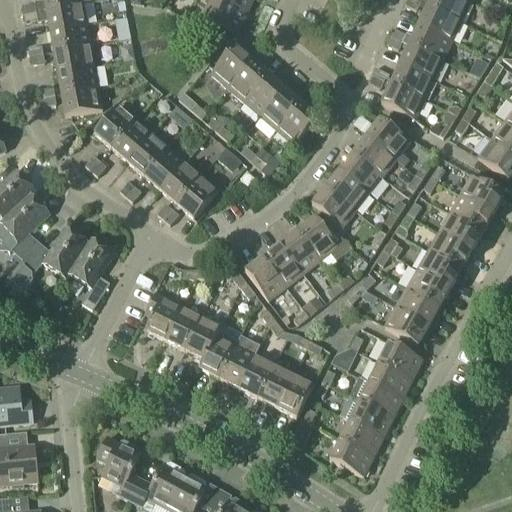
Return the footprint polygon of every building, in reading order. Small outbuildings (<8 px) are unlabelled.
[(35,8),(22,11),(23,18),(83,7),(81,0),(43,0),(44,5),(35,6),(35,8)] [(255,0),(214,0),(213,3),(247,19),(249,14),(255,0)] [(409,0),(409,2),(421,8),(424,1),(422,0),(409,0)] [(471,8),(454,0),(432,0),(427,11),(462,27),(471,8)] [(421,8),(409,2),(405,10),(417,16),(421,8)] [(213,3),(203,23),(217,29),(214,35),(227,41),(230,36),(237,39),(247,19),(213,3)] [(124,6),(117,7),(118,16),(125,15),(124,9),(124,6)] [(83,7),(23,18),(25,28),(38,25),(39,27),(48,25),(49,35),(87,29),(83,7)] [(462,27),(427,11),(418,31),(452,47),(462,27)] [(127,22),(114,24),(118,45),(131,43),(127,22)] [(54,57),(91,50),(87,29),(49,35),(54,57)] [(409,51),(443,67),(452,47),(418,31),(409,51)] [(390,42),(402,48),(406,40),(394,34),(390,42)] [(402,48),(390,42),(387,49),(399,55),(402,48)] [(57,78),(95,71),(91,50),(54,57),(57,78)] [(30,61),(43,59),(42,51),(28,53),(30,61)] [(235,51),(211,80),(228,95),(252,66),(235,51)] [(443,67),(409,51),(400,70),(434,86),(443,67)] [(43,59),(30,61),(31,70),(45,68),(43,59)] [(244,108),(269,80),(260,72),(252,66),(228,95),(244,108)] [(492,75),(485,86),(492,89),(503,72),(497,67),(492,75)] [(434,86),(400,70),(391,89),(425,105),(434,86)] [(61,100),(98,92),(95,71),(57,78),(61,100)] [(372,81),(384,86),(388,79),(376,73),(372,81)] [(260,122),(285,94),(278,88),(269,80),(244,108),(260,122)] [(384,86),(372,81),(368,89),(381,94),(384,86)] [(484,103),(492,89),(485,86),(477,99),(484,103)] [(381,110),(415,126),(425,105),(391,89),(381,110)] [(65,122),(102,116),(98,92),(61,100),(65,122)] [(53,93),(40,95),(41,103),(55,101),(53,93)] [(285,94),(260,122),(277,137),(301,108),(293,101),(285,94)] [(55,101),(41,103),(43,112),(56,110),(55,101)] [(294,152),(319,123),(310,116),(301,108),(277,137),(294,152)] [(119,110),(94,139),(111,154),(136,125),(119,110)] [(197,110),(192,116),(202,125),(207,119),(197,110)] [(462,125),(469,129),(476,117),(469,113),(462,125)] [(217,138),(223,132),(213,124),(208,130),(217,138)] [(136,125),(111,154),(127,167),(152,139),(136,125)] [(410,148),(380,125),(366,142),(396,166),(410,148)] [(469,129),(462,125),(455,136),(462,141),(469,129)] [(511,132),(505,127),(491,145),(511,160),(511,132)] [(223,132),(217,138),(229,148),(234,142),(223,132)] [(144,182),(169,153),(152,139),(127,167),(144,182)] [(352,160),(382,184),(396,166),(366,142),(352,160)] [(478,164),(509,186),(511,181),(511,160),(491,145),(478,164)] [(250,167),(256,160),(246,152),(241,158),(250,167)] [(160,196),(185,167),(169,153),(144,182),(160,196)] [(256,160),(250,167),(261,176),(267,170),(256,160)] [(382,184),(352,160),(339,177),(369,201),(382,184)] [(91,177),(100,167),(94,161),(85,172),(91,177)] [(98,183),(107,172),(100,167),(91,177),(98,183)] [(185,167),(160,196),(177,210),(201,181),(185,167)] [(415,181),(422,185),(430,174),(423,169),(415,181)] [(438,172),(435,177),(431,183),(438,188),(445,176),(438,172)] [(0,226),(3,224),(31,200),(35,197),(34,196),(16,176),(0,189),(0,226)] [(255,184),(247,177),(240,184),(248,191),(255,184)] [(369,201),(339,177),(325,194),(356,217),(369,201)] [(194,225),(219,196),(201,181),(177,210),(194,225)] [(422,185),(415,181),(408,192),(415,197),(422,185)] [(504,200),(471,181),(460,200),(494,219),(504,200)] [(431,183),(423,195),(430,199),(438,188),(431,183)] [(129,187),(120,197),(126,203),(135,192),(129,187)] [(135,192),(126,203),(133,208),(142,198),(135,192)] [(356,217),(325,194),(312,211),(342,234),(356,217)] [(0,244),(5,245),(5,251),(10,257),(12,256),(23,266),(39,248),(29,239),(49,221),(31,200),(3,224),(0,226),(0,244)] [(494,219),(460,200),(450,219),(483,238),(494,219)] [(399,206),(391,218),(398,223),(406,210),(399,206)] [(407,219),(415,224),(422,213),(415,208),(407,219)] [(167,209),(157,220),(164,225),(173,215),(167,209)] [(170,231),(179,220),(173,215),(164,225),(170,231)] [(384,229),(391,233),(398,223),(391,218),(384,229)] [(415,224),(407,219),(400,231),(407,236),(415,224)] [(483,238),(450,219),(439,238),(472,257),(483,238)] [(327,239),(315,223),(297,237),(320,267),(331,259),(336,266),(353,254),(333,235),(327,239)] [(43,269),(66,284),(69,280),(69,279),(88,248),(65,233),(50,257),(39,248),(23,266),(5,286),(16,296),(19,293),(26,292),(31,286),(31,279),(34,276),(36,277),(43,269)] [(372,247),(379,252),(387,240),(380,236),(372,247)] [(320,267),(297,237),(280,250),(303,280),(320,267)] [(472,257),(439,238),(428,257),(461,276),(472,257)] [(100,283),(115,259),(90,244),(88,248),(69,279),(69,280),(92,294),(82,309),(93,316),(110,289),(100,283)] [(391,244),(384,256),(391,260),(396,263),(402,254),(397,250),(398,249),(391,244)] [(303,280),(280,250),(263,263),(286,293),(303,280)] [(391,260),(384,256),(376,267),(383,272),(391,260)] [(461,276),(428,257),(417,276),(450,295),(461,276)] [(245,277),(268,307),(286,293),(263,263),(245,277)] [(195,276),(183,276),(183,284),(196,284),(196,276),(195,276)] [(196,276),(196,284),(211,284),(211,276),(210,276),(208,276),(200,276),(196,276)] [(450,295),(417,276),(407,294),(440,313),(450,295)] [(239,278),(232,283),(240,294),(247,289),(239,278)] [(338,290),(343,297),(354,288),(349,281),(338,290)] [(370,281),(363,288),(361,290),(366,296),(376,287),(370,281)] [(249,305),(255,300),(247,289),(240,294),(249,305)] [(333,305),(342,297),(343,297),(338,290),(327,298),(333,305)] [(351,300),(356,306),(366,296),(361,290),(351,300)] [(396,313),(429,332),(440,313),(407,294),(396,313)] [(145,320),(152,324),(163,302),(156,299),(145,320)] [(152,324),(146,336),(165,346),(182,312),(163,302),(152,324)] [(305,316),(310,323),(320,315),(315,308),(305,316)] [(184,356),(201,322),(182,312),(165,346),(184,356)] [(385,333),(418,352),(429,332),(396,313),(385,333)] [(268,316),(262,321),(269,332),(276,326),(268,316)] [(293,325),(299,332),(310,323),(305,316),(293,325)] [(201,322),(184,356),(203,365),(204,366),(217,341),(218,341),(223,332),(201,322)] [(278,343),(285,338),(276,326),(269,332),(278,343)] [(218,384),(235,350),(218,341),(217,341),(204,366),(203,365),(199,374),(218,384)] [(298,341),(295,349),(306,354),(309,347),(298,341)] [(364,346),(356,342),(350,353),(358,357),(364,346)] [(319,361),(323,353),(309,347),(306,354),(319,361)] [(423,366),(389,348),(379,368),(413,385),(423,366)] [(238,394),(255,360),(235,350),(218,384),(238,394)] [(336,361),(332,368),(348,376),(358,357),(350,353),(336,361)] [(255,360),(238,394),(257,403),(274,369),(255,360)] [(413,385),(379,368),(369,387),(403,404),(413,385)] [(274,369),(257,403),(276,413),(293,379),(274,369)] [(323,387),(330,391),(336,380),(328,376),(323,387)] [(297,424),(314,390),(293,379),(276,413),(297,424)] [(351,401),(360,406),(394,423),(403,404),(369,387),(360,382),(351,401)] [(316,400),(323,404),(330,391),(323,387),(316,400)] [(0,396),(0,426),(2,426),(3,432),(31,430),(29,407),(19,408),(17,395),(0,396)] [(394,423),(360,406),(350,425),(384,442),(394,423)] [(316,418),(309,415),(303,427),(310,431),(316,418)] [(340,445),(374,463),(384,442),(350,425),(340,445)] [(310,431),(303,427),(290,451),(301,458),(313,435),(309,433),(310,431)] [(8,455),(7,440),(0,440),(0,491),(38,488),(34,452),(8,455)] [(143,485),(131,479),(141,459),(136,457),(137,455),(136,451),(124,446),(121,447),(120,449),(107,443),(97,465),(108,470),(102,483),(114,489),(110,497),(131,508),(143,485)] [(374,463),(340,445),(330,466),(364,483),(374,463)] [(151,489),(143,485),(131,508),(138,511),(152,511),(154,509),(160,511),(170,511),(186,482),(184,481),(185,479),(184,476),(170,468),(167,469),(166,472),(164,471),(163,472),(154,489),(153,490),(151,489)] [(207,511),(208,510),(200,506),(207,494),(205,493),(206,490),(205,487),(192,480),(188,481),(187,483),(186,482),(170,511),(207,511)]
